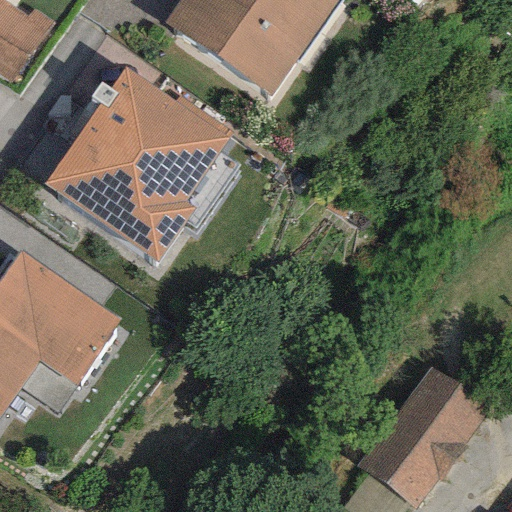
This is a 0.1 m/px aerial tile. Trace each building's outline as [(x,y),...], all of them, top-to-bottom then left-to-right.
[(26,19),(0,0),(0,75),(11,83),(54,21),(34,7),(26,19)] [(339,0),(179,0),(162,25),(269,100),(339,0)] [(173,102),(123,66),(38,186),(155,268),(196,210),(183,200),(230,133),(177,96),(173,102)] [(122,318),(18,249),(0,276),(0,411),(36,358),(77,385),(122,318)] [(490,412),(430,366),(355,465),(369,476),(409,506),(415,511),(490,412)] [(345,511),(404,511),(409,506),(369,476),(343,510),(345,511)]
